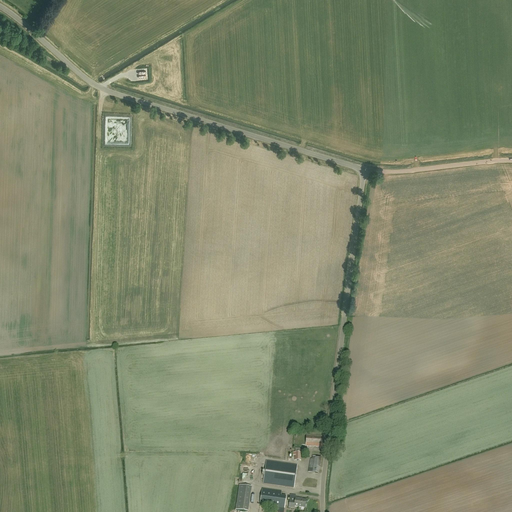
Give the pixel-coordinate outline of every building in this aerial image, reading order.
[(131,145),(131,117),(107,117),(107,122),(109,122),(109,138),(107,138),(107,144),(115,144),(115,143),(121,143),(121,144),(131,145)] [(322,447),(323,436),(306,435),(306,446),(322,447)] [(301,461),(301,453),(292,452),(292,456),(295,456),(294,461),(301,461)] [(319,474),(321,458),(312,456),(312,459),(311,459),(309,472),(319,474)] [(294,488),(297,465),(266,461),(263,484),(294,488)] [(246,511),(247,511),(251,487),(239,486),(236,510),(246,511)] [(286,497),(281,496),(281,492),(262,489),(260,505),(284,509),(286,497)] [(305,508),(306,500),(300,499),(300,498),(295,498),(295,502),(290,501),(289,507),(294,508),(294,507),(305,508)]
